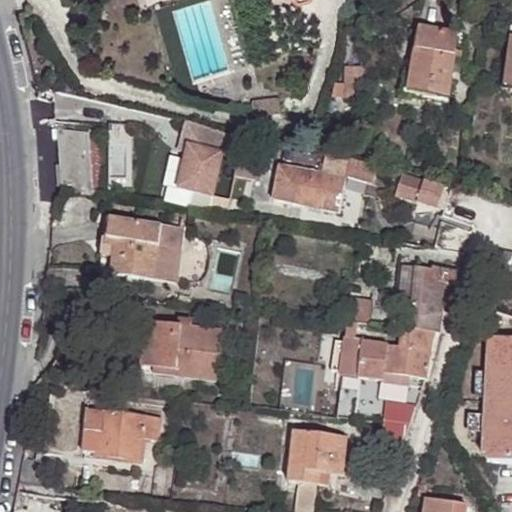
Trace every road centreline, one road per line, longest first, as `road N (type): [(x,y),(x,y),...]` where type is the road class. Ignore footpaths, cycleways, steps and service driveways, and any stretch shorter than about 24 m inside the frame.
road 1 (secondary): [(0,370),(14,237),(0,77)]
road 2 (unknown): [(397,511),(467,284)]
